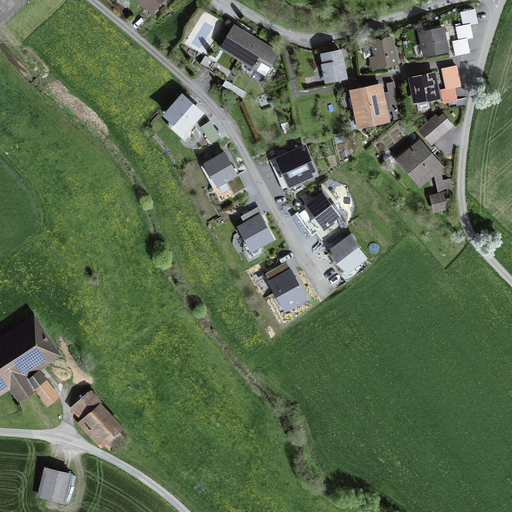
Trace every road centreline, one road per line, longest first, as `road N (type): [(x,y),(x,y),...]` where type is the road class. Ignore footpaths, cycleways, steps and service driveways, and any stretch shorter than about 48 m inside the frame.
road 1 (residential): [(324,294),(220,112),(91,0)]
road 2 (unclassified): [(499,0),(460,187),(470,237),(511,283)]
road 3 (unclassified): [(223,0),(304,39),(449,0)]
road 4 (unclassified): [(185,511),(80,443),(0,431)]
